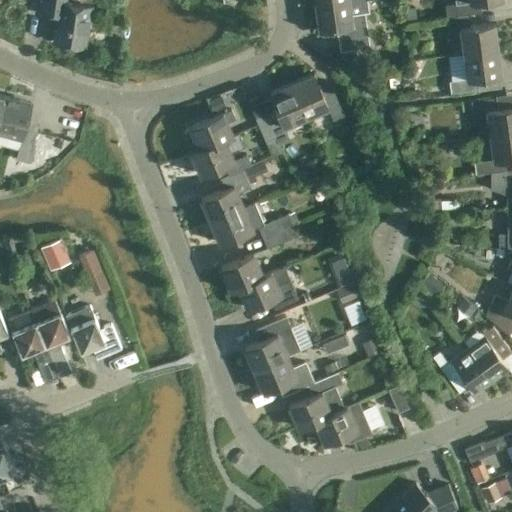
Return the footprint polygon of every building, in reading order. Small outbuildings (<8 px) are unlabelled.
[(58,16),(54,42),(84,47),(90,7),(65,3),(65,0),(44,0),(42,13),(58,16)] [(367,34),(364,11),(368,11),(366,0),(338,0),(315,3),(318,29),(342,26),(343,37),(367,34)] [(453,0),(454,4),(445,5),(447,17),(480,12),(479,1),(484,0),(453,0)] [(413,9),(404,10),(406,22),(414,21),(413,9)] [(460,28),(463,53),(497,49),(493,23),(469,26),(468,15),(444,18),(446,30),(460,28)] [(500,75),(497,49),(463,53),(467,79),(449,81),(450,93),(478,89),(476,78),(500,75)] [(314,74),(292,83),(306,116),(328,106),(334,120),(344,115),(335,93),(324,97),(314,74)] [(280,116),(269,121),(276,137),(279,143),(290,138),(284,125),(306,116),(292,83),(270,92),(280,116)] [(30,103),(5,96),(0,115),(0,131),(21,137),(15,159),(27,162),(36,129),(24,126),(30,103)] [(219,96),(208,101),(214,113),(225,108),(219,96)] [(473,124),(488,122),(490,135),(511,131),(511,106),(497,109),(495,98),(471,101),(472,113),(473,124)] [(223,112),(189,126),(190,127),(185,129),(183,134),(191,151),(190,152),(223,139),(232,135),(227,122),(235,119),(231,110),(223,113),(223,112)] [(255,118),(265,142),(276,137),(269,121),(266,113),(255,118)] [(476,174),(491,172),(505,170),(503,158),(511,157),(511,131),(490,135),(493,159),(474,162),(476,174)] [(190,152),(200,175),(223,165),(228,175),(242,169),(251,165),(246,155),(233,160),(223,139),(190,152)] [(289,155),(272,159),(275,176),(292,173),(289,155)] [(200,198),(210,221),(254,202),(242,206),(237,193),(250,187),(242,169),(228,175),(219,179),(223,189),(200,198)] [(302,169),(293,173),(297,182),(306,178),(302,169)] [(219,242),(263,224),(254,202),(210,221),(219,242)] [(267,223),(271,233),(292,224),(288,214),(267,223)] [(271,233),(276,245),(297,236),(292,224),(271,233)] [(500,248),(509,248),(511,247),(511,224),(509,224),(509,234),(500,234),(500,248)] [(436,228),(438,241),(451,239),(449,227),(436,228)] [(67,253),(60,238),(40,247),(46,262),(67,253)] [(105,279),(101,270),(92,248),(77,255),(86,276),(94,295),(110,289),(105,279)] [(363,249),(351,253),(359,276),(371,272),(363,249)] [(229,290),(237,286),(263,276),(253,253),(220,267),(229,290)] [(297,299),(289,279),(284,267),(263,276),(237,286),(246,308),(270,298),(274,309),(289,303),(297,299)] [(418,282),(420,283),(434,297),(444,286),(428,272),(421,280),(418,282)] [(348,273),(335,279),(338,287),(351,281),(348,273)] [(511,290),(507,300),(494,294),(485,315),(508,334),(511,329),(511,321),(510,320),(511,315),(511,290)] [(421,292),(412,300),(417,305),(423,306),(428,301),(421,292)] [(30,310),(35,321),(58,377),(70,372),(57,340),(68,335),(59,311),(58,311),(54,300),(30,310)] [(99,329),(95,317),(89,305),(65,315),(70,328),(80,352),(92,347),(96,357),(120,348),(110,324),(99,329)] [(244,348),(254,369),(287,355),(300,349),(286,317),(263,326),(268,338),(244,348)] [(45,382),(58,377),(35,321),(11,331),(20,355),(32,350),(45,382)] [(469,348),(468,348),(491,381),(508,368),(501,359),(511,352),(492,326),(482,333),(475,331),(463,340),(469,348)] [(474,393),(491,381),(468,348),(447,363),(444,359),(439,351),(432,356),(459,392),(468,385),(474,393)] [(292,368),(287,355),(254,369),(263,392),(287,382),(291,392),(307,385),(314,382),(305,361),(292,368)] [(322,379),(314,382),(307,385),(311,395),(288,405),(298,427),(314,420),(331,413),(343,408),(334,387),(342,383),(337,372),(322,379)] [(387,390),(397,412),(408,408),(398,385),(387,390)] [(447,388),(438,391),(442,401),(450,397),(447,388)] [(371,434),(358,402),(343,408),(331,413),(314,420),(323,443),(341,435),(344,442),(349,444),(371,434)] [(489,454),(505,447),(511,444),(511,431),(484,443),(489,454)] [(0,478),(12,473),(2,448),(0,449),(0,478)] [(501,496),(494,481),(481,487),(487,502),(501,496)] [(415,483),(385,511),(444,511),(457,507),(448,484),(425,493),(415,483)]
